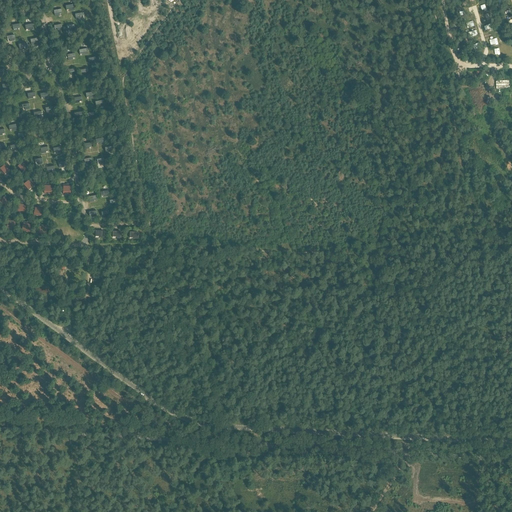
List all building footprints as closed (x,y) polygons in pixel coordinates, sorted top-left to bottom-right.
[(77,13),(75,14),(76,20),(81,19),(80,17),(84,16),(84,13),(82,14),(82,11),(77,12),(77,13)] [(32,39),(30,39),(31,45),(36,44),(36,42),(39,41),(39,38),(37,39),(37,36),(32,37),(32,39)] [(21,44),(18,44),(19,50),(24,49),(24,47),(28,46),(27,44),(26,44),(25,42),(20,43),(21,44)] [(69,55),(66,56),(66,59),(68,58),(68,61),(73,60),(73,59),(75,58),(74,52),(69,53),(69,55)] [(91,58),(88,58),(89,64),(94,63),(94,61),(98,60),(97,58),(96,58),(95,56),(90,57),(91,58)] [(85,93),(87,99),(92,98),(91,96),(95,95),(94,92),(93,93),(92,90),(88,91),(88,92),(85,93)] [(97,101),(95,101),(96,107),(101,106),(101,104),(104,103),(104,101),(102,101),(102,99),(97,100),(97,101)] [(47,107),(45,107),(46,114),(51,113),(51,110),(54,109),(54,107),(53,107),(52,105),(47,106),(47,107)] [(36,112),(33,112),(35,118),(40,117),(39,115),(43,114),(42,112),(41,112),(40,110),(36,111),(36,112)] [(20,133),(18,133),(19,139),(24,139),(23,136),(27,135),(26,133),(25,133),(25,131),(20,132),(20,133)] [(107,147),(105,147),(106,153),(111,152),(110,150),(114,149),(113,147),(112,147),(112,145),(107,146),(107,147)] [(24,161),(17,168),(22,173),(29,167),(27,165),(26,165),(25,164),(26,163),(24,161)] [(7,163),(0,169),(0,171),(4,176),(11,170),(9,167),(8,168),(7,167),(8,165),(7,163)] [(30,179),(22,186),(27,192),(34,186),(32,183),(32,184),(30,182),(32,181),(30,179)] [(5,196),(0,200),(0,205),(3,209),(10,202),(7,200),(6,199),(7,198),(5,196)] [(112,200),(109,200),(110,206),(115,205),(115,203),(119,202),(118,200),(117,200),(116,198),(111,198),(112,200)] [(19,202),(17,212),(24,213),(26,204),(23,204),(21,204),(22,202),(19,202)] [(36,206),(34,215),(41,217),(43,207),(41,206),(40,208),(39,208),(39,207),(36,206)] [(8,219),(7,228),(14,230),(16,219),(14,219),(13,221),(11,221),(12,220),(8,219)] [(24,222),(22,231),(29,233),(31,222),(29,222),(28,224),(27,223),(27,222),(24,222)] [(40,225),(38,234),(46,236),(48,226),(45,225),(45,227),(43,227),(43,226),(40,225)]
